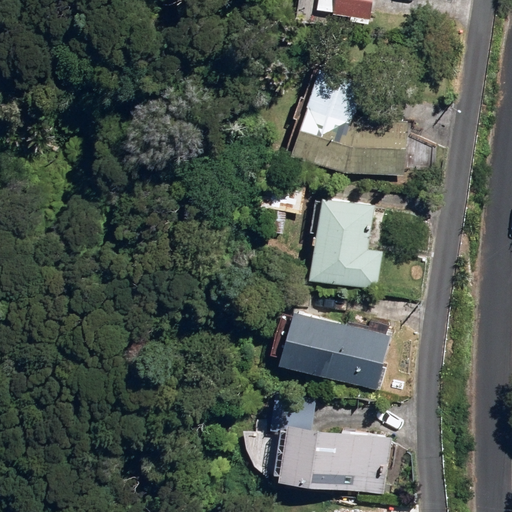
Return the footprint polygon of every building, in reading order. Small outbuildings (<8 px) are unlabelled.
[(374,19),(376,0),(340,0),(338,14),(374,19)] [(351,174),(407,175),(409,121),(357,118),(367,85),(321,71),(295,156),(351,174)] [(264,208),(305,215),(311,174),(271,168),(264,208)] [(313,280),(379,291),(385,253),(371,250),(378,207),(326,199),(313,280)] [(281,225),(294,226),(294,214),(281,213),(281,225)] [(284,367),(380,392),(394,336),(299,311),(284,367)] [(284,484),(389,497),(396,439),(291,426),(284,484)]
